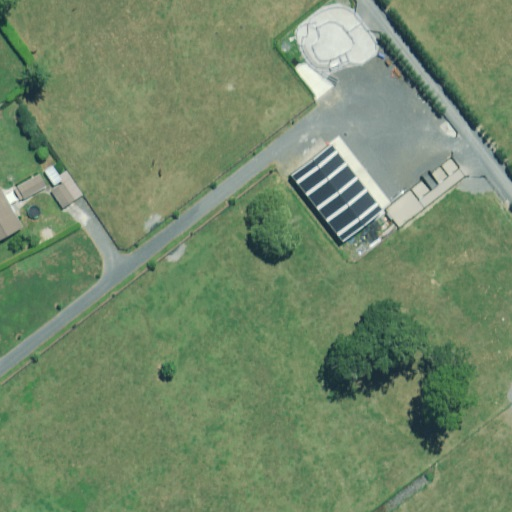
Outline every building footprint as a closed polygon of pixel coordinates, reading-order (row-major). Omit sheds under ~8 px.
[(361,87),(333,53),(315,67),(319,72),(266,114),(290,144),(343,101),(347,107),(358,98),(354,93),(361,87)] [(424,85),(420,78),(411,84),(415,90),(383,110),(405,145),(415,139),(422,150),(454,131),(447,119),(458,113),(436,77),(424,85)] [(62,181),(53,168),(46,173),(55,186),(62,181)] [(47,188),(41,176),(18,188),(24,200),(47,188)] [(83,196),(72,180),(53,192),(63,209),(83,196)] [(0,240),(22,229),(0,191),(0,190),(0,240)] [(382,217),(379,209),(356,216),(362,228),(351,274),(372,292),(387,231),(382,217)] [(357,237),(358,235),(358,232),(357,230),(355,228),(353,227),(350,226),(348,227),(346,228),(344,229),(342,232),(342,234),(342,237),(343,239),(345,241),(347,242),(350,242),(352,242),(354,241),(356,239),(357,237)]
